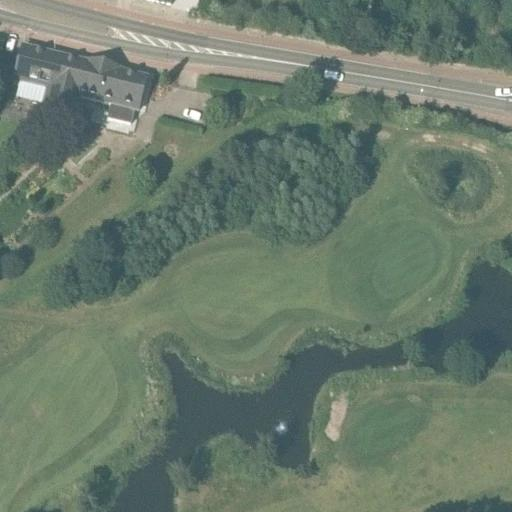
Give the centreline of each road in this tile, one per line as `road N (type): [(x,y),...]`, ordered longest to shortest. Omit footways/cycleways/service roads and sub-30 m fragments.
road 1 (primary): [(0,16),(103,41),(262,60)]
road 2 (primary): [(511,101),(262,60)]
road 3 (primary): [(262,60),(28,0)]
